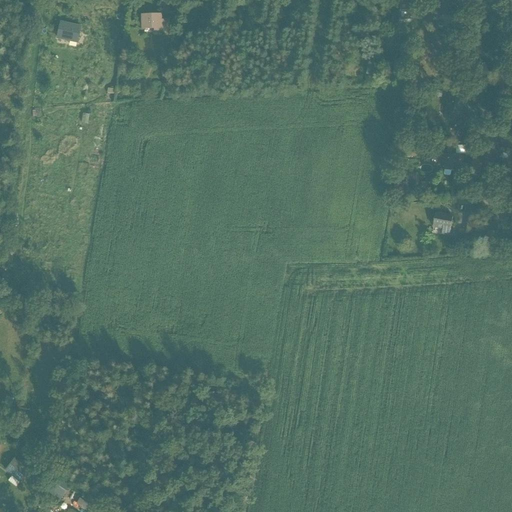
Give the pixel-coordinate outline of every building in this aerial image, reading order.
[(415,19),(415,1),(398,1),(399,19),(415,19)] [(141,34),(169,35),(170,12),(142,12),(141,34)] [(86,41),(87,23),(64,21),(63,39),(86,41)] [(452,119),(453,114),(459,115),(463,96),(448,94),(444,117),(452,119)] [(437,168),(461,173),(464,157),(440,152),(437,168)] [(442,234),(449,235),(450,215),(430,213),(429,228),(442,229),(442,234)] [(465,241),(479,242),(480,220),(474,219),(473,229),(466,229),(465,241)] [(3,470),(18,482),(27,471),(12,459),(3,470)]
